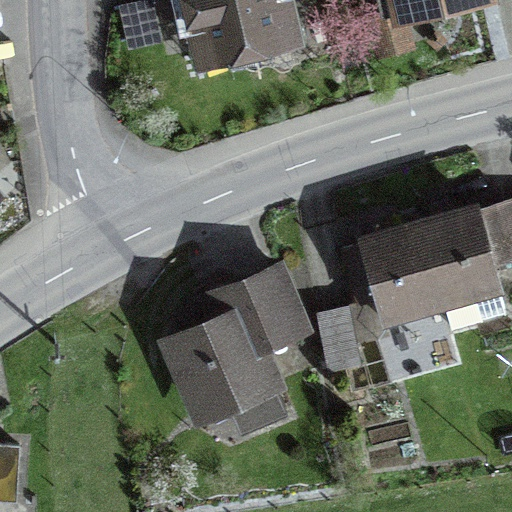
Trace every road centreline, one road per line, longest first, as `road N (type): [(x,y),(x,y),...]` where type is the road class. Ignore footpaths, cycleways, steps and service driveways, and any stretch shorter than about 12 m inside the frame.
road 1 (tertiary): [(109,246),(288,169),(511,105)]
road 2 (unclassified): [(109,246),(67,121),(60,0)]
road 3 (tertiary): [(0,312),(109,246)]
